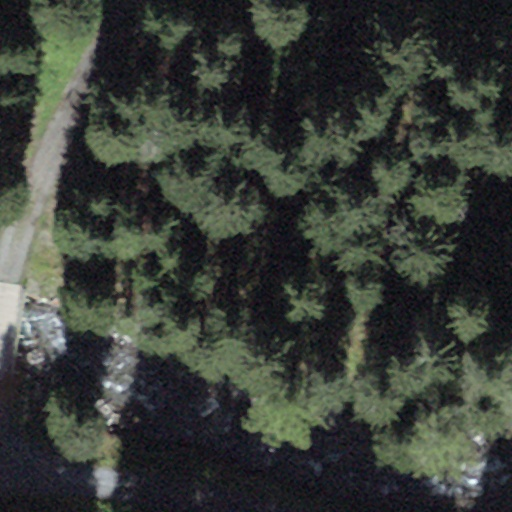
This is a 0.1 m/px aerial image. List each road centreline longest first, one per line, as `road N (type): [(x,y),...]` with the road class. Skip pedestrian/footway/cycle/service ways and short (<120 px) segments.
road 1 (track): [(131,0),(102,78),(45,171),(8,274),(0,346)]
road 2 (track): [(221,511),(0,468)]
